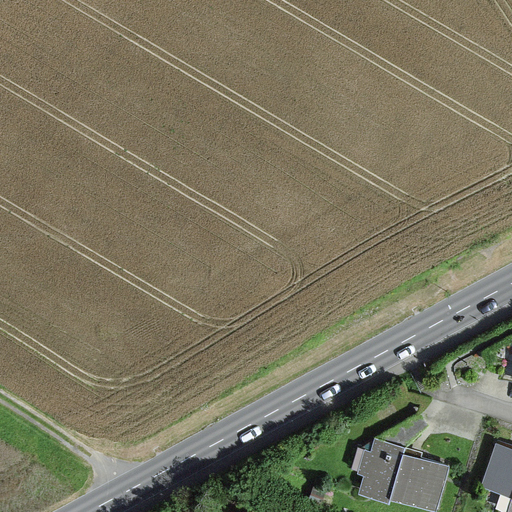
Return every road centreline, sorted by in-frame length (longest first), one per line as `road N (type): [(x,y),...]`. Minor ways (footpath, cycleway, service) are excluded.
road 1 (secondary): [(88,511),(511,284)]
road 2 (track): [(154,475),(0,391)]
